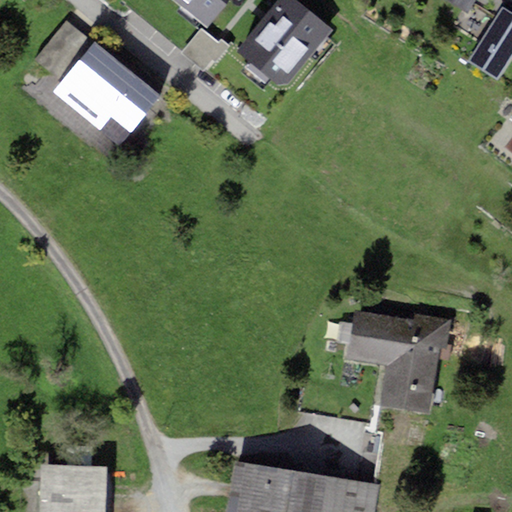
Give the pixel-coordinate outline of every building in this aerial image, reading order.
[(233,0),(171,0),(208,30),(233,0)] [(333,34),(291,0),(280,0),(236,54),(276,87),(290,85),(333,34)] [(448,0),(468,12),(475,0),(448,0)] [(511,12),(503,7),(469,61),(498,79),(511,56),(511,12)] [(63,83),(53,95),(121,148),(161,98),(67,23),(36,62),(63,83)] [(201,28),(180,53),(203,72),(212,61),(216,63),(230,47),(221,39),(218,42),(201,28)] [(414,320),(353,310),(345,360),(386,366),(379,405),(429,413),(439,348),(446,349),(451,320),(415,314),(414,320)] [(375,511),(380,485),(234,461),(225,511),(375,511)] [(42,465),(40,511),(106,511),(108,468),(42,465)]
